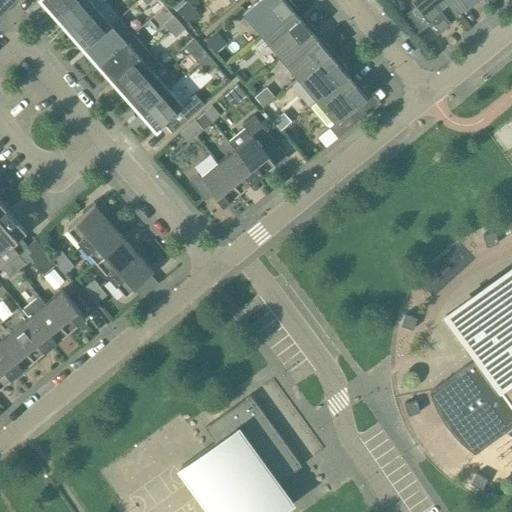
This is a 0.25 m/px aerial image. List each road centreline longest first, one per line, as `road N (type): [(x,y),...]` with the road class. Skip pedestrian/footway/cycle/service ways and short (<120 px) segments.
road 1 (residential): [(400,511),(350,441),(326,367),(237,252)]
road 2 (residential): [(220,267),(0,447)]
road 3 (residential): [(427,94),(237,252)]
road 4 (residential): [(220,267),(101,139)]
road 5 (residential): [(101,139),(25,54),(0,57)]
road 6 (residential): [(101,139),(60,175),(42,170),(0,123)]
road 7 (residential): [(427,94),(346,0)]
